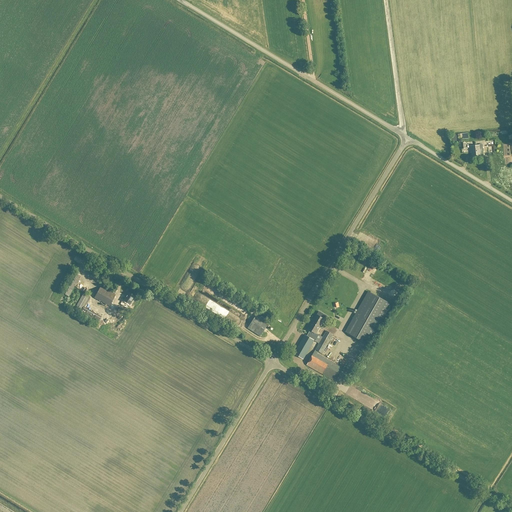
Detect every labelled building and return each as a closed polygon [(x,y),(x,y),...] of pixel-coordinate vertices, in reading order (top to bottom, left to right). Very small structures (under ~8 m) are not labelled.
[(480,156),(483,156),(482,145),(470,146),(470,153),(471,153),(472,157),(480,156)] [(368,272),(369,274),(375,268),(372,264),(363,273),(365,275),(368,272)] [(68,297),(80,276),(73,272),(61,293),(68,297)] [(109,307),(115,296),(100,287),(94,298),(109,307)] [(384,301),(369,292),(346,333),(362,342),(384,301)] [(130,304),(134,297),(128,293),(123,301),(122,303),(125,305),(127,303),(130,304)] [(89,297),(83,294),(76,307),(81,310),(89,297)] [(98,323),(101,317),(83,307),(80,313),(98,323)] [(260,337),(269,323),(257,315),(248,329),(260,337)] [(322,323),(324,320),(320,318),(316,315),(312,323),(319,328),(321,325),(322,325),(323,324),(322,323)] [(319,328),(312,323),(308,330),(310,331),(307,337),(305,335),(294,354),(303,360),(314,341),(315,342),(318,336),(316,334),(319,328)] [(322,354),(333,335),(326,331),(315,350),(322,354)] [(336,382),(344,367),(315,351),(306,366),(336,382)]
